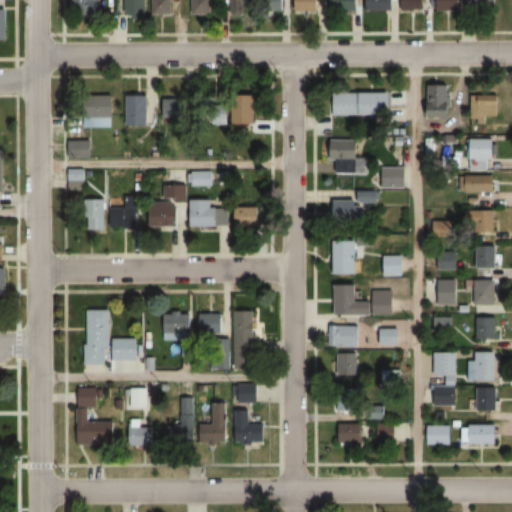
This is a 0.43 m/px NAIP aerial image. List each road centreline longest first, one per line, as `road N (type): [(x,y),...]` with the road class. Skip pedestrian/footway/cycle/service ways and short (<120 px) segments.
road 1 (residential): [(37,0),(39,511)]
road 2 (residential): [(511,51),(38,54)]
road 3 (residential): [(511,488),(39,490)]
road 4 (residential): [(288,52),(290,511)]
road 5 (residential): [(289,268),(38,269)]
